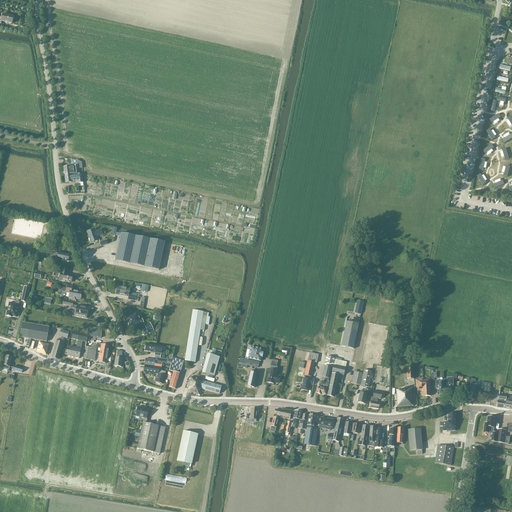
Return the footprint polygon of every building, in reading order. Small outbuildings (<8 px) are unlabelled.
[(2,18),(0,17),(0,23),(1,24),(1,21),(12,24),(13,17),(2,14),(2,18)] [(64,168),(64,175),(77,174),(79,173),(78,166),(73,166),(73,167),(69,167),(64,168)] [(77,174),(64,175),(65,183),(71,182),(74,181),(74,179),(77,178),(78,183),(83,183),(81,174),(77,174)] [(96,231),(95,229),(87,232),(91,243),(98,240),(97,237),(103,235),(101,229),(96,231)] [(165,243),(135,236),(121,233),(121,234),(116,233),(116,236),(120,237),(115,261),(130,264),(159,270),(165,243)] [(57,244),(50,242),(49,250),(54,251),(55,251),(57,244)] [(54,251),(54,253),(51,252),(50,256),(53,257),(67,261),(69,254),(54,251)] [(57,272),(61,273),(59,279),(61,280),(62,282),(64,282),(66,281),(72,282),(73,275),(67,274),(68,269),(63,268),(58,267),(57,272)] [(69,297),(71,298),(71,301),(76,302),(77,299),(81,300),(82,293),(72,290),(73,287),(67,285),(66,291),(70,292),(69,297)] [(132,289),(130,289),(117,286),(116,293),(122,295),(122,296),(128,297),(127,300),(135,301),(137,294),(131,293),(131,295),(130,295),(132,289)] [(6,316),(11,317),(11,316),(16,317),(19,305),(18,305),(19,302),(16,301),(15,304),(9,303),(6,316)] [(357,301),(355,312),(360,314),(363,303),(357,301)] [(70,307),(70,308),(76,309),(75,315),(86,318),(88,308),(77,306),(73,305),(72,307),(70,307)] [(188,340),(185,361),(195,363),(198,340),(200,330),(204,330),(205,324),(208,325),(209,317),(208,317),(208,313),(203,312),(193,311),(188,340)] [(141,318),(139,320),(136,313),(124,318),(129,330),(141,325),(141,324),(143,323),(141,318)] [(354,317),(352,324),(346,322),(340,347),(353,349),(360,318),(354,317)] [(20,337),(41,340),(46,341),(49,327),(22,322),(20,337)] [(144,325),(148,333),(153,331),(156,329),(154,324),(151,325),(150,322),(144,325)] [(101,338),(102,328),(90,327),(89,337),(101,338)] [(69,332),(61,330),(59,336),(61,337),(60,339),(63,340),(64,338),(67,339),(69,332)] [(88,334),(73,331),(71,339),(86,343),(88,334)] [(60,340),(57,339),(56,341),(51,357),(58,360),(63,343),(59,342),(60,340)] [(39,342),(36,352),(46,355),(49,345),(39,342)] [(154,357),(156,358),(156,357),(160,358),(162,350),(164,351),(164,347),(162,347),(146,343),(145,350),(155,352),(154,357)] [(91,348),(91,349),(96,350),(97,348),(100,348),(100,353),(108,354),(108,352),(109,346),(97,344),(92,346),(91,348)] [(81,348),(69,346),(67,356),(79,359),(81,348)] [(85,347),(83,359),(94,361),(96,350),(91,349),(91,348),(85,347)] [(260,361),(261,358),(262,358),(263,353),(262,353),(263,349),(250,347),(248,359),(260,361)] [(121,367),(123,355),(121,355),(122,352),(116,351),(114,366),(121,367)] [(100,353),(98,362),(106,364),(107,359),(111,360),(111,357),(112,356),(111,356),(112,352),(108,352),(108,354),(100,353)] [(317,363),(318,355),(310,353),(308,361),(307,361),(304,376),(311,377),(314,362),(317,363)] [(213,376),(219,357),(207,354),(202,373),(213,376)] [(2,365),(2,368),(9,370),(9,367),(10,367),(13,358),(5,355),(2,365)] [(331,367),(332,368),(335,358),(326,356),(321,380),(325,381),(323,388),(317,386),(316,394),(321,395),(322,395),(326,396),(329,381),(328,381),(331,367)] [(168,359),(160,358),(156,357),(156,358),(155,360),(145,359),(143,372),(158,374),(155,382),(157,383),(157,384),(160,385),(161,384),(162,384),(165,372),(161,371),(161,370),(162,364),(167,365),(168,359)] [(169,371),(173,372),(168,387),(175,389),(180,374),(180,373),(182,365),(183,365),(184,361),(173,358),(169,371)] [(347,362),(345,362),(341,361),(341,359),(335,358),(332,368),(331,372),(344,375),(347,362)] [(273,384),(274,382),(278,383),(280,377),(275,376),(277,367),(270,366),(266,383),(273,384)] [(368,387),(372,372),(364,370),(363,374),(356,373),(357,371),(354,370),(354,372),(351,384),(368,387)] [(251,387),(254,388),(257,374),(249,372),(246,386),(248,386),(248,387),(250,388),(251,387)] [(338,375),(332,373),(327,396),(334,397),(338,375)] [(430,378),(423,379),(424,397),(430,396),(430,391),(431,391),(430,382),(433,382),(433,376),(430,376),(430,378)] [(197,388),(200,379),(191,377),(187,391),(192,393),(193,387),(197,388)] [(304,378),(301,390),(307,391),(309,384),(313,385),(314,380),(304,378)] [(206,391),(209,383),(203,381),(204,380),(200,379),(197,388),(193,387),(192,393),(200,395),(202,390),(206,391)] [(424,397),(423,379),(415,379),(416,388),(417,388),(417,391),(421,391),(422,397),(424,397)] [(452,380),(444,380),(444,381),(444,395),(444,394),(451,394),(451,388),(452,388),(452,380)] [(444,381),(435,381),(435,389),(437,389),(437,395),(444,395),(444,381)] [(490,384),(481,382),(480,386),(476,385),(476,388),(470,387),(468,399),(474,400),(475,392),(479,392),(479,393),(489,395),(490,384)] [(221,386),(209,383),(206,391),(219,394),(221,386)] [(468,387),(464,386),(464,384),(457,383),(456,389),(461,389),(460,391),(462,392),(461,398),(466,399),(468,387)] [(397,407),(413,406),(411,388),(400,389),(400,390),(395,391),(397,407)] [(364,404),(367,390),(363,389),(362,394),(360,393),(358,403),(364,404)] [(380,400),(382,393),(374,391),(373,398),(371,398),(370,402),(369,407),(378,410),(380,403),(377,403),(378,399),(380,400)] [(497,401),(496,406),(496,407),(511,409),(511,397),(499,395),(498,401),(497,401)] [(146,419),(148,411),(141,409),(142,408),(137,407),(135,416),(146,419)] [(271,426),(270,431),(275,432),(276,428),(278,417),(289,420),(291,413),(280,411),(275,409),(271,426)] [(295,411),(293,419),(292,424),(296,425),(297,420),(300,420),(301,412),(295,411)] [(442,431),(455,431),(455,414),(453,414),(453,413),(450,413),(450,414),(448,414),(448,423),(443,423),(442,431)] [(306,421),(307,415),(303,414),(302,421),(300,421),(298,434),(302,435),(302,430),(305,430),(306,421)] [(309,415),(307,426),(306,428),(303,444),(314,446),(317,430),(311,429),(312,427),(314,427),(315,416),(309,415)] [(495,418),(487,417),(486,424),(485,423),(484,430),(488,431),(488,434),(492,434),(491,442),(496,443),(497,433),(493,433),(493,429),(494,429),(495,418)] [(320,418),(319,425),(318,428),(325,429),(325,430),(330,431),(330,427),(331,427),(332,421),(320,418)] [(340,429),(342,420),(337,419),(332,440),(339,442),(342,429),(340,429)] [(159,455),(165,428),(142,423),(137,450),(138,450),(137,452),(140,453),(141,451),(159,455)] [(352,424),(351,433),(358,434),(359,425),(352,424)] [(366,434),(367,427),(363,426),(359,445),(364,446),(367,434),(366,434)] [(381,439),(382,428),(376,428),(375,447),(383,448),(383,451),(387,452),(388,441),(379,440),(379,438),(381,439)] [(417,455),(422,454),(420,429),(408,430),(410,451),(416,451),(417,455)] [(506,431),(498,430),(497,443),(505,443),(506,431)] [(177,461),(177,463),(178,464),(178,465),(182,466),(182,462),(191,464),(198,435),(183,432),(177,461)] [(434,463),(447,465),(450,466),(453,448),(437,445),(434,463)] [(346,457),(348,449),(340,448),(338,456),(346,457)] [(504,452),(486,450),(487,449),(484,448),(483,457),(504,459),(504,452)] [(188,481),(189,475),(168,471),(167,476),(188,481)]
